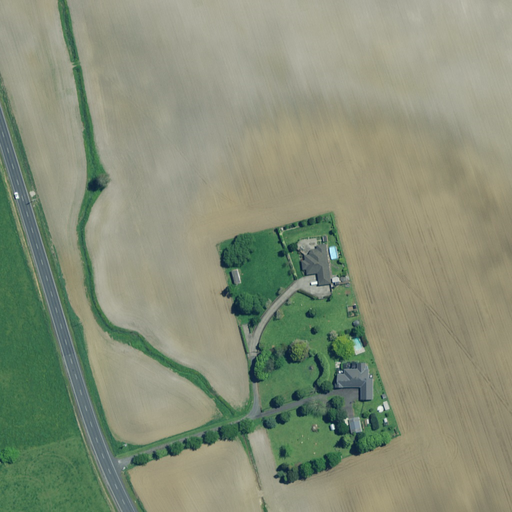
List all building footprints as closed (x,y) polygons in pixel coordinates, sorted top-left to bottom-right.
[(317,250),(309,251),(309,253),(304,254),(305,261),(301,261),(302,270),(306,269),(307,275),(317,274),(319,286),(331,284),(326,245),(317,246),(317,250)] [(239,283),(236,271),(231,272),(234,285),(239,283)] [(356,316),(355,306),(347,307),(349,317),(356,316)] [(367,378),(367,364),(343,363),(343,370),(335,370),(335,388),(360,388),(360,399),(375,399),(375,378),(367,378)] [(362,431),(358,418),(354,419),(347,421),(352,435),(362,431)]
